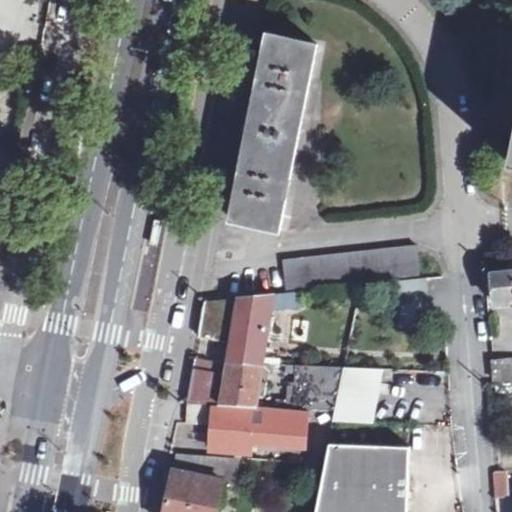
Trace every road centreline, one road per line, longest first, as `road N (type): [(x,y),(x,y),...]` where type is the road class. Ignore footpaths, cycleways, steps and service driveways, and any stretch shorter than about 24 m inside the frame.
road 1 (primary): [(93,400),(171,0)]
road 2 (residential): [(147,376),(221,0)]
road 3 (unclassified): [(461,237),(484,511)]
road 4 (unclassified): [(461,237),(453,98),(434,47),(390,0)]
road 5 (primary): [(95,149),(44,389)]
road 6 (unknown): [(254,251),(461,237)]
road 7 (residential): [(75,0),(54,103),(95,149)]
road 8 (primary): [(124,0),(95,149)]
road 9 (residential): [(125,511),(147,376)]
